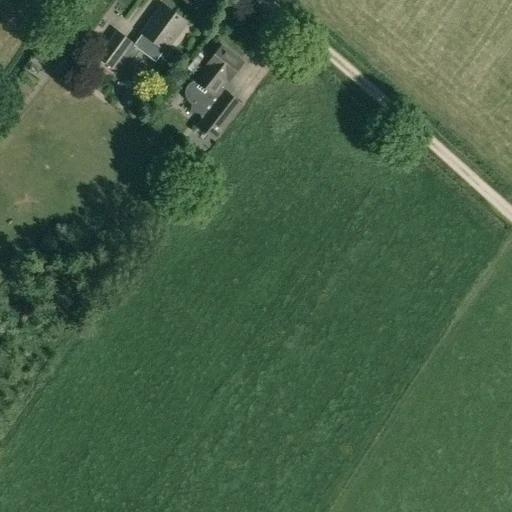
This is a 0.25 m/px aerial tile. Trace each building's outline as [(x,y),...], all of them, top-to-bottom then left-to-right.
[(141,34),(164,52),(185,25),(162,7),(141,34)] [(38,49),(58,63),(72,43),(51,28),(38,49)] [(96,59),(112,71),(133,44),(116,32),(96,59)] [(208,67),(196,82),(213,96),(226,80),(227,82),(242,64),(221,47),(206,66),(208,67)] [(208,130),(220,137),(244,96),(232,89),(208,130)] [(195,171),(203,161),(184,146),(176,156),(195,171)]
